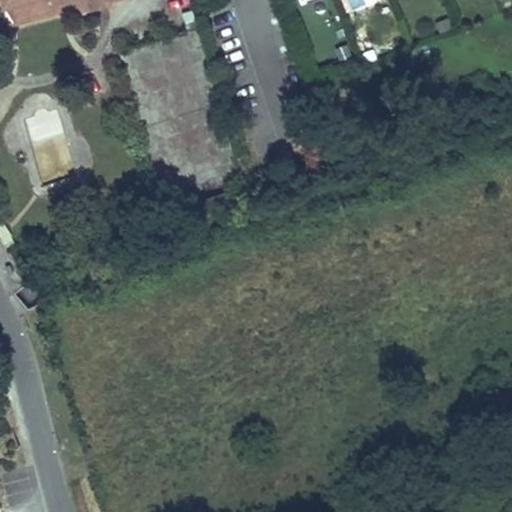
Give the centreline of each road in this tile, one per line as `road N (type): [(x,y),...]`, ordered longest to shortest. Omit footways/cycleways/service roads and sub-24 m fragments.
road 1 (residential): [(0,305),(60,511)]
road 2 (residential): [(244,0),(300,156)]
